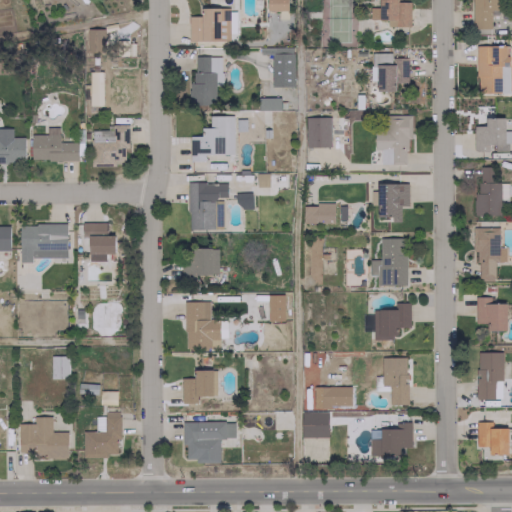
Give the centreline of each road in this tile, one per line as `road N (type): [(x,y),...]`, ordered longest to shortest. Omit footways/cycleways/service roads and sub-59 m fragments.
road 1 (tertiary): [(0,492),(511,488)]
road 2 (residential): [(154,0),(154,491)]
road 3 (residential): [(440,0),(443,490)]
road 4 (residential): [(0,191),(152,191)]
